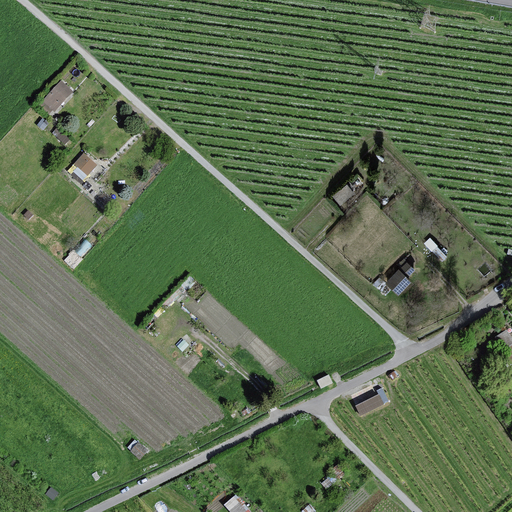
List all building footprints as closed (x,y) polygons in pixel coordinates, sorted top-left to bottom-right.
[(72,91),(61,82),(44,100),(55,110),(72,91)] [(68,139),(62,133),(58,137),(65,143),(68,139)] [(96,165),(84,154),(75,163),(88,174),(96,165)] [(86,175),(78,168),(74,171),(82,179),(86,175)] [(353,193),(347,185),(334,197),(340,204),(353,193)] [(442,260),(446,256),(437,247),(438,246),(430,238),(425,243),(431,250),(432,249),(442,260)] [(415,269),(404,259),(400,263),(403,267),(387,283),(399,295),(411,283),(406,279),(415,269)] [(318,380),(321,388),(332,382),(329,375),(318,380)] [(379,395),(357,406),(361,414),(383,404),(379,395)] [(147,450),(139,443),(131,451),(140,459),(147,450)] [(345,473),(338,465),(332,470),(338,478),(345,473)] [(57,493),(51,488),(46,494),(53,499),(57,493)] [(250,511),(236,496),(226,505),(231,511),(250,511)]
